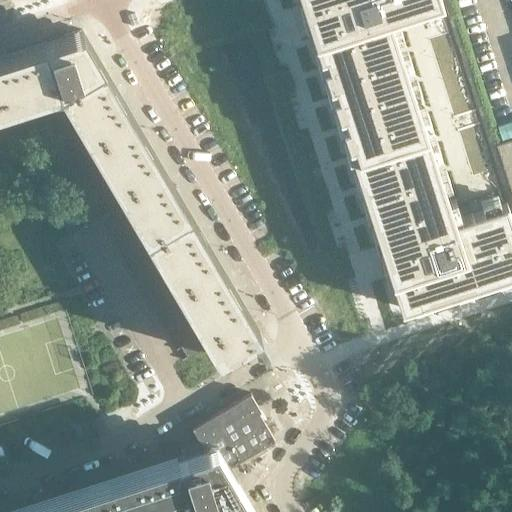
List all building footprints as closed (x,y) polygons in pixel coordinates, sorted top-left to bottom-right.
[(511,226),(439,0),(301,0),(401,308),(511,272),(511,226)] [(256,333),(146,147),(79,35),(0,60),(0,107),(59,89),(125,201),(132,212),(138,222),(144,232),(150,242),(156,253),(162,263),(168,273),(173,283),(179,293),(186,303),(191,313),(197,323),(203,333),(209,343),(217,356),(256,333)] [(511,138),(495,144),(511,195),(511,138)] [(109,226),(132,212),(125,201),(103,215),(109,226)] [(115,236),(138,222),(132,212),(109,226),(115,236)] [(121,246),(144,232),(138,222),(115,236),(121,246)] [(127,256),(150,242),(144,232),(121,246),(127,256)] [(133,266),(156,253),(150,242),(127,256),(133,266)] [(139,276),(162,263),(156,253),(133,266),(139,276)] [(145,286),(168,273),(162,263),(139,276),(145,286)] [(151,296),(173,283),(168,273),(145,286),(151,296)] [(157,306),(179,293),(173,283),(151,296),(157,306)] [(163,317),(186,303),(179,293),(157,306),(163,317)] [(169,326),(191,313),(186,303),(163,317),(169,326)] [(175,336),(197,323),(191,313),(169,326),(175,336)] [(180,346),(203,333),(197,323),(175,336),(180,346)] [(187,357),(209,343),(203,333),(180,346),(187,357)] [(249,511),(223,467),(274,437),(258,410),(260,409),(250,392),(191,427),(206,452),(194,455),(15,511),(165,511),(192,504),(196,511),(249,511)]
